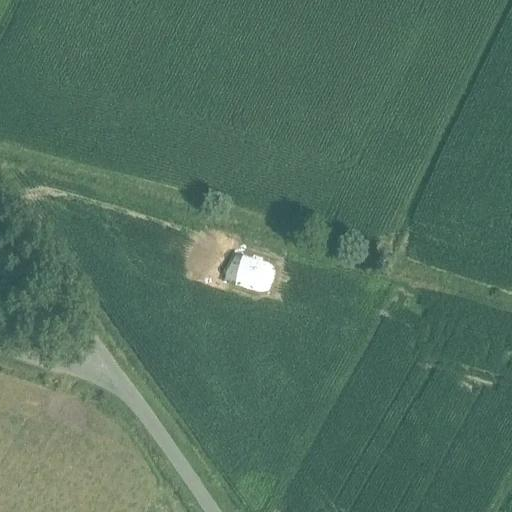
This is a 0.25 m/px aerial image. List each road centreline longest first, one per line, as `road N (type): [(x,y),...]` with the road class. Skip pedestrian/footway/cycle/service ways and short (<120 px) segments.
road 1 (unclassified): [(127,388),(0,209)]
road 2 (unclassified): [(213,511),(127,388)]
road 3 (unclassified): [(0,349),(127,388)]
